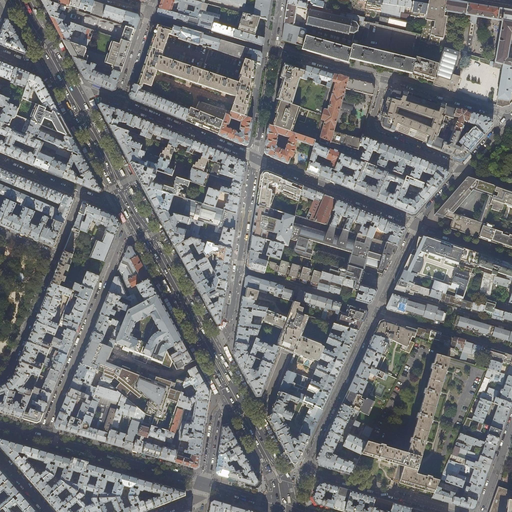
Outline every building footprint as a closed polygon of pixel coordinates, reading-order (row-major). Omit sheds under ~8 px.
[(82,0),(71,0),(69,8),(66,16),(56,13),(59,5),(58,4),(53,3),(50,2),(51,2),(49,1),(47,1),(45,0),(41,0),(50,17),(94,31),(131,43),(133,37),(136,30),(124,26),(121,25),(113,22),(106,20),(102,19),(89,14),(78,11),(79,8),(82,0)] [(93,2),(87,0),(82,0),(79,8),(90,11),(93,2)] [(174,0),(161,0),(161,2),(159,8),(169,11),(171,12),(174,0)] [(191,0),(181,0),(179,0),(177,10),(179,10),(178,14),(189,17),(197,20),(199,14),(202,3),(191,0)] [(191,0),(202,3),(204,3),(205,0),(212,0),(255,10),(254,16),(259,18),(267,20),(269,11),(270,0),(269,0),(256,0),(255,6),(253,6),(254,0),(191,0)] [(307,0),(287,0),(287,4),(297,6),(307,8),(307,5),(308,1),(307,0)] [(325,9),(326,0),(307,0),(308,1),(311,2),(310,3),(311,3),(311,4),(311,6),(325,9)] [(351,0),(352,2),(349,14),(359,16),(364,17),(364,22),(366,22),(379,25),(378,25),(382,0),(351,0)] [(382,0),(378,25),(408,31),(409,22),(385,16),(385,10),(389,11),(388,16),(406,20),(408,18),(409,14),(403,13),(404,11),(400,10),(401,7),(412,9),(413,2),(413,1),(411,1),(411,0),(382,0)] [(429,0),(428,5),(425,18),(421,34),(420,41),(439,46),(445,11),(471,16),(470,23),(466,46),(471,47),(475,24),(477,16),(502,21),(495,63),(503,65),(511,67),(511,60),(507,59),(511,29),(511,10),(494,8),(482,6),(455,1),(449,0),(429,0)] [(106,6),(93,2),(90,11),(89,14),(102,19),(106,6)] [(420,3),(413,2),(412,9),(410,16),(425,18),(428,5),(420,3)] [(200,15),(199,14),(197,20),(189,17),(187,24),(192,25),(198,27),(198,26),(200,27),(202,21),(206,22),(209,23),(214,24),(218,7),(206,4),(202,21),(200,20),(201,18),(201,17),(200,17),(200,15)] [(295,16),(297,6),(287,4),(286,14),(284,24),(294,26),(295,16)] [(357,32),(358,30),(358,27),(359,26),(360,26),(361,21),(358,21),(359,16),(349,14),(329,10),(327,9),(325,9),(311,6),(307,5),(307,8),(309,10),(306,24),(305,24),(305,26),(348,36),(349,34),(353,35),(357,32)] [(116,9),(106,6),(102,19),(106,20),(107,18),(114,20),(113,22),(121,25),(123,20),(125,11),(116,9)] [(169,11),(159,8),(158,8),(157,12),(159,15),(166,17),(176,20),(178,14),(172,12),(171,15),(169,15),(169,13),(169,11)] [(254,16),(228,10),(224,22),(239,26),(238,31),(241,32),(243,33),(249,34),(254,36),(256,29),(257,29),(258,26),(259,23),(257,23),(259,18),(254,16)] [(138,15),(125,11),(123,20),(129,22),(129,23),(125,22),(124,26),(136,30),(139,19),(138,15)] [(189,17),(178,14),(176,20),(181,22),(187,24),(189,17)] [(94,31),(50,17),(63,40),(76,44),(79,45),(88,48),(94,31)] [(9,19),(5,20),(1,31),(0,34),(0,44),(3,46),(5,47),(6,42),(7,41),(8,40),(7,38),(9,37),(10,39),(12,38),(18,35),(14,27),(9,19)] [(206,22),(202,21),(200,27),(201,27),(208,29),(212,30),(214,24),(209,23),(209,25),(205,24),(206,22)] [(358,31),(358,30),(357,32),(353,35),(349,34),(348,36),(305,26),(304,29),(307,30),(303,46),(302,49),(312,52),(343,61),(348,62),(349,58),(363,62),(381,66),(395,70),(408,73),(412,74),(416,57),(420,41),(421,34),(418,34),(417,41),(415,40),(411,59),(358,46),(361,35),(363,36),(366,22),(364,22),(363,22),(362,29),(359,29),(358,31)] [(215,25),(214,24),(212,30),(212,31),(221,34),(233,38),(235,31),(229,29),(228,31),(226,31),(226,28),(218,25),(215,25)] [(304,29),(294,26),(284,24),(283,33),(282,40),(295,44),(303,46),(307,30),(304,29)] [(227,42),(221,40),(218,50),(217,50),(245,60),(239,78),(241,78),(239,83),(162,57),(169,34),(171,35),(173,29),(164,27),(157,25),(156,30),(152,40),(148,51),(140,78),(137,85),(142,87),(148,89),(151,91),(157,71),(237,97),(232,112),(247,117),(250,108),(251,102),(257,63),(250,61),(246,60),(247,57),(249,49),(242,47),(227,42)] [(178,27),(174,26),(173,29),(171,35),(175,36),(175,35),(174,35),(174,33),(177,34),(177,36),(179,37),(182,28),(178,27)] [(191,31),(182,28),(179,37),(186,40),(187,37),(188,38),(188,39),(189,39),(190,39),(191,39),(192,39),(192,42),(198,44),(201,34),(191,31)] [(238,31),(235,31),(233,38),(240,40),(247,42),(249,34),(243,33),(242,36),(240,35),(241,32),(238,31)] [(210,37),(201,34),(198,44),(205,46),(206,43),(207,43),(207,44),(207,45),(208,45),(209,45),(210,45),(210,44),(212,45),(211,47),(210,46),(210,47),(218,50),(221,40),(210,37)] [(254,36),(249,34),(247,42),(254,44),(261,46),(264,45),(264,43),(264,39),(258,37),(257,40),(255,39),(255,36),(254,36)] [(22,42),(18,35),(12,38),(13,40),(12,40),(11,41),(11,42),(10,42),(10,43),(6,42),(5,47),(16,51),(24,55),(27,52),(22,42)] [(76,44),(63,40),(71,55),(75,56),(78,48),(75,47),(76,44)] [(88,48),(79,45),(78,48),(75,56),(75,58),(96,65),(103,67),(109,69),(112,70),(121,73),(123,67),(125,60),(88,48)] [(444,48),(438,64),(434,81),(432,84),(440,87),(455,92),(460,76),(453,74),(459,52),(444,48)] [(253,50),(249,49),(247,57),(251,59),(250,61),(257,63),(260,64),(261,60),(262,55),(260,52),(253,50)] [(96,65),(75,58),(73,57),(72,57),(85,79),(97,85),(112,91),(116,89),(118,82),(121,73),(112,70),(110,77),(94,70),(96,65)] [(438,64),(416,57),(412,74),(423,77),(434,81),(438,64)] [(4,63),(0,61),(0,78),(0,77),(9,80),(7,86),(9,87),(10,83),(15,67),(4,63)] [(303,79),(305,70),(300,69),(291,66),(285,64),(284,65),(281,74),(280,78),(283,79),(281,84),(277,100),(279,100),(300,108),(308,110),(322,115),(330,88),(326,87),(320,85),(316,83),(313,82),(309,81),(303,79)] [(511,67),(503,65),(496,105),(502,107),(508,105),(510,92),(511,92),(511,67)] [(306,66),(305,70),(303,79),(309,81),(309,79),(308,79),(307,78),(307,77),(314,79),(313,82),(316,83),(320,70),(313,68),(306,66)] [(24,71),(15,67),(10,83),(26,90),(31,74),(24,71)] [(327,72),(320,70),(316,83),(320,85),(321,81),(323,81),(326,82),(327,83),(326,87),(330,88),(333,74),(327,72)] [(41,78),(31,74),(26,90),(25,94),(23,99),(29,101),(32,90),(34,89),(42,105),(42,106),(57,112),(60,113),(49,93),(41,78)] [(341,76),(333,74),(330,88),(322,115),(321,120),(325,121),(319,142),(330,146),(331,142),(358,150),(358,149),(359,145),(361,139),(334,131),(340,110),(354,113),(354,114),(367,118),(369,111),(355,107),(355,111),(340,107),(346,89),(373,96),(375,89),(372,84),(361,81),(348,78),(341,76)] [(0,83),(0,88),(3,90),(1,96),(6,97),(9,87),(7,86),(0,83)] [(137,85),(133,84),(132,87),(130,95),(131,99),(142,103),(158,110),(163,98),(151,94),(152,91),(151,91),(148,89),(147,92),(141,90),(142,87),(137,85)] [(25,94),(9,87),(6,97),(20,103),(23,99),(25,94)] [(453,119),(454,117),(456,108),(437,102),(436,105),(421,100),(411,97),(412,94),(395,89),(390,92),(386,104),(381,123),(384,129),(398,134),(399,131),(411,136),(423,141),(422,144),(441,151),(445,142),(445,141),(437,138),(438,135),(443,136),(448,121),(443,119),(444,116),(453,119)] [(0,106),(4,108),(0,118),(0,121),(1,123),(5,124),(22,131),(27,120),(16,115),(20,103),(6,97),(1,96),(0,95),(0,106)] [(179,105),(163,98),(158,110),(172,116),(186,121),(190,110),(181,106),(182,103),(180,102),(179,105)] [(29,101),(23,99),(20,103),(16,115),(27,120),(41,126),(56,132),(55,130),(58,129),(60,131),(59,133),(65,135),(74,139),(70,132),(65,123),(63,119),(53,125),(53,124),(42,119),(46,109),(56,114),(57,112),(42,106),(29,101)] [(296,120),(300,108),(279,100),(275,113),(277,114),(276,116),(273,125),(272,126),(315,140),(321,120),(322,115),(308,110),(304,123),(296,120)] [(197,110),(191,108),(190,110),(186,121),(200,127),(218,135),(225,112),(226,110),(228,110),(229,107),(222,104),(220,108),(200,101),(197,110)] [(113,114),(115,114),(117,109),(109,106),(101,103),(98,106),(109,125),(112,126),(114,119),(112,116),(113,114)] [(464,110),(456,108),(454,117),(459,118),(458,121),(457,120),(453,131),(460,134),(464,124),(463,123),(465,122),(468,123),(471,113),(464,110)] [(117,109),(115,114),(114,119),(112,126),(116,128),(119,122),(127,124),(127,126),(130,127),(134,116),(128,114),(117,109)] [(229,114),(225,112),(218,135),(231,140),(245,146),(248,144),(250,132),(252,119),(247,117),(232,112),(230,111),(229,114)] [(471,113),(468,123),(476,126),(477,128),(476,129),(484,135),(490,128),(493,125),(491,119),(480,115),(471,113)] [(144,121),(134,116),(130,127),(128,132),(129,132),(130,132),(132,129),(131,128),(131,127),(134,128),(134,127),(142,130),(140,136),(144,137),(145,137),(151,123),(144,121)] [(41,126),(27,120),(22,131),(26,133),(30,134),(34,136),(44,140),(59,146),(73,152),(83,156),(78,147),(74,139),(65,135),(63,139),(60,138),(59,140),(50,136),(51,136),(39,131),(41,126)] [(5,124),(1,123),(0,125),(0,134),(7,137),(4,142),(3,142),(3,141),(2,141),(1,141),(0,141),(0,152),(4,154),(15,131),(4,126),(5,124)] [(157,126),(151,123),(145,137),(151,139),(153,134),(157,136),(158,137),(157,139),(160,140),(164,129),(157,126)] [(112,126),(109,125),(116,138),(119,144),(135,149),(136,149),(140,151),(142,144),(132,141),(131,140),(132,139),(132,138),(132,137),(131,137),(130,137),(128,138),(128,137),(129,132),(128,132),(116,128),(112,126)] [(315,140),(272,126),(269,125),(266,141),(265,151),(267,155),(279,160),(289,164),(291,158),(293,156),(296,148),(295,146),(297,141),(314,146),(315,143),(315,140)] [(172,132),(164,129),(160,140),(163,141),(164,138),(166,139),(170,141),(168,145),(174,147),(179,135),(172,132)] [(476,144),(484,135),(476,129),(475,130),(473,130),(468,136),(467,135),(466,135),(466,136),(465,137),(465,138),(463,141),(464,142),(461,145),(469,152),(476,144)] [(30,134),(26,133),(25,135),(15,131),(4,154),(12,157),(19,160),(23,150),(14,146),(13,145),(16,141),(26,145),(30,134)] [(460,134),(453,131),(449,142),(450,143),(449,144),(448,144),(447,144),(448,143),(447,143),(445,142),(441,151),(451,156),(459,158),(465,157),(466,156),(469,152),(461,145),(459,147),(456,146),(459,138),(460,138),(461,135),(460,135),(460,134)] [(34,136),(30,134),(26,145),(36,149),(34,153),(32,154),(32,153),(31,153),(31,152),(30,152),(30,153),(29,153),(27,152),(28,150),(24,148),(23,150),(19,160),(27,163),(33,166),(40,152),(42,145),(43,143),(33,138),(34,136)] [(187,138),(179,135),(174,147),(175,148),(177,148),(179,144),(181,145),(185,147),(186,147),(188,148),(186,152),(189,153),(194,141),(187,138)] [(362,136),(361,139),(359,145),(363,147),(364,148),(364,149),(362,151),(361,152),(363,153),(361,159),(364,160),(366,160),(368,161),(369,162),(373,151),(377,152),(380,143),(372,140),(362,136)] [(59,146),(44,140),(43,143),(42,145),(57,151),(59,146)] [(200,143),(194,141),(189,153),(199,156),(200,154),(195,153),(196,151),(200,153),(201,153),(203,154),(201,157),(202,157),(205,158),(209,147),(200,143)] [(330,149),(315,143),(314,146),(312,154),(310,161),(312,162),(312,165),(309,164),(307,171),(313,174),(318,176),(323,166),(315,163),(317,155),(326,159),(330,149)] [(389,147),(380,143),(377,152),(377,153),(380,154),(376,165),(385,168),(388,160),(392,162),(397,150),(389,147)] [(135,149),(119,144),(125,154),(130,164),(132,163),(157,171),(158,171),(158,168),(165,171),(164,174),(173,176),(175,170),(168,168),(171,161),(170,161),(165,159),(165,161),(166,161),(166,162),(163,161),(164,159),(160,157),(157,165),(146,161),(146,163),(141,161),(143,156),(144,157),(146,152),(140,151),(136,149),(135,153),(133,153),(135,149)] [(170,161),(175,148),(174,147),(168,145),(167,149),(166,148),(165,151),(163,151),(162,154),(161,154),(159,157),(160,157),(164,159),(165,159),(170,161)] [(73,152),(59,146),(57,151),(56,154),(70,160),(73,152)] [(218,151),(209,147),(205,158),(208,159),(210,155),(212,156),(211,157),(213,158),(212,160),(217,162),(218,160),(219,160),(220,159),(222,160),(221,163),(223,164),(224,165),(228,155),(218,151)] [(334,151),(330,149),(326,159),(332,162),(329,168),(323,166),(318,176),(325,179),(330,181),(333,173),(331,172),(332,170),(334,171),(337,163),(336,163),(337,159),(339,160),(341,154),(337,152),(338,151),(334,150),(334,151)] [(405,153),(397,150),(392,162),(395,163),(396,162),(398,163),(397,165),(396,167),(394,167),(393,171),(402,175),(405,167),(406,165),(409,166),(413,157),(405,153)] [(48,172),(54,158),(40,152),(33,166),(41,169),(48,172)] [(83,156),(73,152),(70,160),(68,165),(72,167),(73,162),(75,163),(79,172),(77,173),(77,174),(79,177),(91,170),(87,163),(83,156)] [(353,159),(341,154),(339,160),(341,161),(339,164),(337,163),(334,171),(337,172),(336,174),(333,173),(330,181),(336,183),(342,186),(346,175),(340,173),(343,166),(349,168),(353,159)] [(57,155),(56,155),(54,158),(48,172),(56,175),(63,178),(68,165),(65,164),(65,163),(65,162),(61,160),(60,161),(59,162),(55,160),(56,158),(57,155)] [(228,155),(224,165),(229,166),(229,165),(231,165),(231,164),(235,166),(234,166),(235,166),(234,168),(244,171),(245,168),(245,165),(243,161),(237,159),(228,155)] [(204,172),(208,159),(205,158),(202,157),(200,161),(199,160),(198,163),(196,163),(195,166),(193,165),(192,168),(193,168),(204,172)] [(424,161),(413,157),(409,166),(413,168),(415,169),(413,172),(412,171),(409,178),(418,181),(422,172),(426,173),(429,163),(424,161)] [(361,170),(366,160),(364,160),(362,163),(353,159),(349,168),(355,171),(352,178),(346,175),(342,186),(344,187),(353,190),(356,182),(357,180),(361,173),(358,172),(359,169),(361,170)] [(366,164),(368,161),(366,160),(361,170),(364,172),(363,174),(361,173),(357,180),(360,181),(359,184),(356,182),(353,190),(357,192),(365,195),(369,185),(363,182),(366,175),(372,178),(376,168),(366,164)] [(132,163),(130,164),(136,175),(142,185),(185,198),(190,182),(188,181),(180,179),(173,176),(164,174),(161,173),(160,177),(162,179),(175,184),(175,185),(174,189),(153,182),(155,179),(156,178),(157,177),(157,176),(156,176),(156,175),(157,171),(132,163)] [(180,179),(184,166),(177,163),(175,170),(173,176),(180,179)] [(244,171),(234,168),(234,170),(228,168),(229,166),(224,165),(223,164),(222,166),(214,163),(210,174),(219,177),(220,174),(233,178),(232,182),(242,185),(243,179),(244,171)] [(438,166),(429,163),(426,173),(432,175),(433,175),(435,173),(438,174),(444,181),(446,178),(448,176),(447,170),(438,166)] [(72,167),(68,165),(63,178),(69,180),(75,183),(78,177),(79,177),(77,174),(76,174),(75,174),(73,170),(71,169),(72,167)] [(203,186),(207,173),(204,172),(193,168),(188,181),(190,182),(203,186)] [(388,173),(376,168),(372,178),(378,180),(375,187),(369,185),(365,195),(370,197),(376,200),(380,192),(377,191),(378,188),(381,190),(384,182),(381,181),(382,179),(385,180),(388,173)] [(12,173),(3,170),(0,177),(0,180),(3,181),(2,183),(6,184),(6,183),(15,186),(19,176),(12,173)] [(94,176),(91,170),(79,177),(78,177),(75,183),(86,187),(99,193),(101,190),(94,176)] [(258,195),(257,204),(269,208),(270,203),(271,203),(274,193),(271,193),(272,192),(272,191),(271,191),(271,190),(271,189),(269,189),(267,189),(268,183),(272,185),(273,182),(280,185),(280,188),(283,189),(281,192),(286,194),(285,196),(298,201),(300,195),(304,186),(293,182),(283,178),(277,175),(277,176),(274,175),(272,174),(272,173),(267,171),(266,171),(265,171),(264,171),(263,172),(262,173),(261,174),(260,181),(258,195)] [(396,177),(388,173),(385,180),(384,182),(381,190),(380,192),(376,200),(381,202),(385,203),(389,193),(386,192),(386,190),(389,181),(391,180),(394,182),(396,177)] [(440,186),(444,181),(438,174),(435,173),(433,175),(433,178),(432,178),(431,177),(429,180),(428,179),(426,184),(437,189),(440,186)] [(27,179),(19,176),(15,186),(21,189),(20,189),(21,191),(26,193),(27,192),(27,191),(30,193),(34,182),(27,179)] [(405,180),(396,177),(394,182),(397,183),(397,184),(394,194),(392,194),(389,193),(385,203),(390,205),(394,207),(401,189),(405,180)] [(406,177),(405,180),(401,189),(407,191),(409,184),(420,188),(421,190),(416,195),(425,203),(429,198),(437,189),(426,184),(418,181),(409,178),(406,177)] [(483,224),(490,204),(496,186),(489,184),(475,179),(468,177),(461,183),(450,197),(436,212),(434,215),(443,218),(444,217),(452,219),(449,228),(451,228),(469,235),(479,238),(483,224)] [(42,186),(34,182),(30,193),(36,195),(36,196),(36,197),(38,198),(39,197),(39,196),(45,199),(49,189),(42,186)] [(241,193),(242,185),(232,182),(231,187),(229,187),(228,188),(222,186),(222,184),(214,182),(212,189),(221,192),(229,195),(240,198),(241,193)] [(13,190),(0,184),(0,194),(10,198),(13,190)] [(185,198),(142,185),(148,197),(154,209),(195,220),(220,227),(235,231),(236,223),(237,214),(223,210),(216,208),(204,204),(185,198)] [(304,186),(300,195),(313,201),(317,192),(311,189),(304,186)] [(486,224),(483,224),(479,238),(485,240),(500,245),(511,249),(511,191),(509,190),(496,186),(490,204),(492,205),(491,209),(501,212),(503,204),(511,207),(511,235),(493,229),(494,226),(487,223),(486,224)] [(216,208),(221,192),(212,189),(209,188),(204,204),(216,208)] [(58,192),(49,189),(45,199),(51,201),(51,203),(53,204),(54,204),(57,205),(57,206),(58,207),(58,209),(44,203),(40,212),(52,216),(51,219),(54,220),(55,220),(65,195),(58,192)] [(407,191),(401,189),(394,207),(402,211),(412,214),(416,214),(418,211),(425,203),(416,195),(414,195),(413,198),(413,199),(412,200),(404,197),(407,191)] [(28,196),(13,190),(10,198),(21,203),(20,206),(24,207),(28,196)] [(328,196),(317,192),(313,201),(308,212),(312,213),(310,218),(307,217),(306,218),(327,225),(328,221),(332,211),(337,200),(328,196)] [(70,197),(65,195),(55,220),(64,224),(68,213),(74,199),(73,199),(73,198),(70,197)] [(239,206),(240,198),(229,195),(223,210),(237,214),(239,206)] [(0,224),(1,224),(11,201),(0,196),(0,224)] [(44,203),(28,196),(24,207),(27,209),(28,207),(40,212),(44,203)] [(343,202),(337,200),(332,211),(335,212),(334,216),(333,216),(332,217),(333,217),(331,222),(328,221),(327,225),(331,226),(336,227),(340,215),(344,217),(349,205),(343,202)] [(17,204),(11,201),(1,224),(11,229),(20,233),(30,210),(27,209),(24,207),(19,217),(12,214),(17,204)] [(85,216),(88,204),(86,204),(84,203),(83,203),(83,204),(80,211),(79,213),(85,216)] [(95,207),(88,204),(85,216),(80,230),(87,233),(93,219),(95,220),(94,221),(96,222),(95,225),(96,226),(103,210),(95,207)] [(269,208),(257,204),(254,222),(252,236),(265,240),(270,241),(284,245),(288,246),(289,242),(293,225),(295,216),(269,208)] [(354,207),(349,205),(344,217),(347,218),(347,219),(343,229),(348,231),(353,221),(355,222),(360,209),(354,207)] [(166,231),(191,238),(195,220),(154,209),(161,222),(166,231)] [(368,212),(360,209),(355,222),(360,224),(361,226),(358,234),(366,236),(369,228),(365,226),(366,222),(371,223),(371,222),(374,215),(368,212)] [(20,233),(29,237),(39,241),(45,225),(49,218),(30,210),(20,233)] [(110,213),(103,210),(96,226),(95,228),(98,229),(101,224),(104,225),(104,226),(105,226),(105,227),(104,229),(100,228),(100,230),(116,236),(118,229),(120,225),(118,220),(115,215),(110,213)] [(85,216),(79,213),(76,221),(73,228),(80,231),(80,230),(85,216)] [(381,218),(374,215),(371,222),(374,224),(373,228),(370,227),(369,228),(366,236),(372,238),(376,229),(376,228),(377,228),(379,231),(383,233),(388,221),(381,218)] [(49,227),(45,225),(39,241),(48,245),(54,247),(55,247),(64,224),(55,220),(54,220),(51,226),(52,228),(51,229),(50,228),(50,227),(49,227)] [(218,233),(220,227),(195,220),(191,238),(201,241),(205,242),(205,240),(206,240),(207,236),(199,234),(200,228),(218,233)] [(386,242),(398,246),(405,231),(404,227),(397,224),(388,221),(383,233),(386,234),(388,233),(389,232),(390,232),(392,231),(393,233),(392,235),(390,235),(389,235),(387,241),(386,242)] [(293,255),(310,260),(314,244),(350,256),(344,279),(355,282),(353,289),(350,299),(356,301),(361,285),(366,266),(386,271),(387,269),(394,254),(398,246),(386,242),(382,256),(369,253),(372,238),(366,236),(358,234),(355,242),(348,240),(348,231),(343,229),(339,240),(334,238),(336,227),(331,226),(327,235),(293,225),(289,242),(296,244),(293,255)] [(233,240),(235,231),(220,227),(218,233),(222,234),(220,239),(217,238),(217,239),(215,245),(219,246),(232,249),(233,240)] [(80,231),(73,228),(71,234),(67,244),(64,251),(73,255),(80,231)] [(93,235),(90,241),(96,244),(90,258),(105,262),(109,252),(114,241),(116,236),(100,230),(98,229),(95,228),(94,231),(93,235)] [(191,238),(166,231),(172,241),(175,247),(183,243),(183,242),(183,241),(183,240),(184,240),(185,238),(187,238),(187,240),(191,238)] [(265,240),(252,236),(250,244),(250,250),(259,253),(264,255),(264,253),(262,252),(265,240)] [(459,259),(463,248),(454,245),(433,238),(433,240),(423,236),(422,238),(418,237),(417,242),(417,245),(416,250),(419,251),(417,257),(410,255),(405,271),(417,275),(425,254),(457,264),(459,259)] [(201,241),(191,238),(187,240),(183,243),(175,247),(178,253),(182,259),(192,253),(189,248),(190,247),(189,245),(193,243),(199,255),(204,252),(205,248),(204,246),(205,246),(205,245),(205,244),(204,244),(204,243),(203,243),(202,243),(201,241)] [(269,256),(280,260),(284,245),(270,241),(266,255),(269,256)] [(212,247),(212,244),(207,242),(205,248),(204,252),(206,257),(213,252),(219,253),(219,256),(217,256),(217,260),(222,261),(222,264),(230,264),(231,258),(232,249),(219,246),(219,248),(212,247)] [(128,290),(150,279),(140,261),(132,245),(128,246),(122,259),(117,272),(122,274),(128,290)] [(472,251),(463,248),(459,259),(467,261),(466,263),(470,264),(470,262),(477,265),(481,254),(472,251)] [(259,253),(250,250),(248,261),(247,266),(249,269),(257,271),(264,273),(266,269),(268,262),(258,259),(257,258),(259,253)] [(73,255),(64,251),(58,266),(51,283),(60,286),(62,281),(64,282),(73,255)] [(206,257),(204,252),(199,255),(200,257),(203,255),(204,258),(197,262),(192,253),(182,259),(189,272),(209,261),(206,257)] [(425,254),(417,275),(434,281),(431,290),(442,293),(451,296),(462,299),(473,269),(457,264),(425,254)] [(481,254),(477,265),(492,271),(491,275),(496,276),(497,272),(511,277),(511,264),(496,260),(481,254)] [(228,275),(230,264),(222,264),(222,261),(217,260),(216,268),(213,269),(216,274),(218,279),(219,280),(227,282),(228,275)] [(285,261),(282,260),(277,275),(285,277),(289,262),(285,261)] [(213,269),(209,261),(189,272),(192,278),(196,285),(208,278),(215,275),(216,274),(213,269)] [(274,272),(277,263),(268,261),(268,262),(266,269),(272,271),(274,272)] [(300,266),(293,263),(288,278),(292,280),(296,281),(300,266)] [(311,269),(304,267),(299,282),(307,284),(311,269)] [(88,272),(81,269),(76,283),(79,285),(81,281),(79,280),(82,273),(83,273),(84,272),(87,273),(81,286),(93,290),(96,284),(99,276),(88,272)] [(315,270),(310,285),(314,286),(318,288),(322,272),(315,270)] [(414,276),(416,277),(417,275),(405,271),(403,270),(401,275),(399,279),(413,285),(418,286),(419,282),(413,280),(414,276)] [(333,275),(322,272),(318,288),(317,289),(322,291),(328,293),(328,291),(330,286),(330,284),(329,284),(328,286),(321,284),(322,279),(331,282),(333,275)] [(491,275),(484,272),(480,293),(489,297),(492,283),(508,288),(507,289),(510,289),(511,283),(511,280),(511,281),(496,276),(491,275)] [(14,283),(18,284),(22,283),(23,279),(21,275),(18,273),(14,275),(12,279),(14,283)] [(218,279),(216,274),(215,275),(211,286),(209,287),(208,284),(208,283),(209,281),(208,280),(209,280),(208,278),(196,285),(198,290),(202,296),(216,289),(217,286),(218,284),(219,280),(218,279)] [(244,287),(248,288),(259,291),(266,293),(267,291),(270,282),(249,275),(245,277),(245,282),(244,287)] [(344,279),(333,275),(331,282),(342,285),(344,279)] [(112,284),(109,292),(121,297),(124,298),(127,297),(119,276),(115,277),(112,284)] [(132,301),(130,306),(128,310),(158,294),(154,287),(150,279),(128,290),(131,295),(127,297),(124,298),(132,301)] [(355,282),(344,279),(342,285),(347,287),(353,289),(355,282)] [(413,285),(399,279),(397,284),(395,288),(396,290),(411,294),(417,296),(418,295),(418,293),(420,287),(418,286),(413,285)] [(226,287),(227,282),(219,280),(218,284),(220,285),(220,287),(217,286),(216,289),(226,292),(226,287)] [(273,283),(270,282),(267,291),(275,293),(275,292),(277,284),(273,283)] [(60,286),(51,283),(44,302),(36,322),(57,330),(59,325),(60,324),(52,321),(54,317),(55,317),(56,316),(57,312),(57,309),(57,307),(60,304),(62,300),(62,299),(61,298),(63,294),(70,297),(71,295),(72,294),(73,291),(60,286)] [(79,285),(76,283),(73,290),(80,292),(79,294),(77,293),(76,294),(75,295),(74,295),(74,294),(73,294),(72,294),(71,295),(74,296),(78,298),(89,302),(91,297),(93,290),(81,286),(79,285)] [(280,285),(277,284),(275,292),(277,293),(280,294),(280,293),(282,294),(284,286),(280,285)] [(374,299),(377,291),(376,289),(361,285),(356,301),(369,305),(372,303),(374,299)] [(297,297),(299,290),(291,288),(284,286),(282,294),(282,295),(281,298),(292,301),(294,296),(297,297)] [(330,286),(328,291),(334,293),(339,295),(342,287),(340,286),(339,288),(330,286)] [(429,297),(431,290),(420,287),(418,293),(423,295),(429,297)] [(256,301),(259,291),(248,288),(247,294),(246,298),(256,301)] [(225,295),(226,292),(216,289),(202,296),(207,307),(212,304),(212,302),(211,300),(216,297),(217,297),(217,298),(218,299),(219,298),(225,298),(225,295)] [(302,291),(299,290),(297,297),(296,302),(300,303),(300,301),(301,300),(304,301),(306,293),(302,291)] [(440,300),(442,293),(431,290),(429,297),(434,298),(440,300)] [(120,301),(121,297),(109,292),(107,297),(105,302),(114,306),(116,304),(118,305),(117,306),(116,306),(116,307),(122,309),(128,312),(128,310),(130,306),(120,301)] [(309,293),(306,293),(304,301),(303,304),(305,305),(308,306),(312,294),(309,293)] [(444,301),(449,303),(451,296),(442,293),(440,300),(441,300),(440,301),(444,303),(444,301)] [(163,362),(161,365),(170,368),(172,362),(171,360),(169,355),(168,354),(166,350),(166,349),(183,341),(163,304),(158,294),(128,310),(128,312),(125,318),(123,323),(122,327),(116,341),(115,342),(123,346),(122,349),(128,352),(130,349),(163,362)] [(316,296),(312,294),(308,306),(311,307),(311,305),(313,305),(312,307),(314,308),(315,307),(323,309),(324,305),(322,304),(323,302),(322,302),(323,298),(322,298),(316,296)] [(397,302),(399,302),(401,296),(397,295),(392,294),(388,303),(386,307),(387,310),(391,311),(396,312),(398,305),(396,305),(397,302)] [(404,297),(401,296),(399,302),(398,305),(396,312),(400,313),(403,314),(405,306),(403,306),(404,303),(406,304),(407,300),(408,298),(404,297)] [(451,296),(449,303),(454,304),(460,306),(462,299),(451,296)] [(257,301),(256,301),(246,298),(242,297),(241,304),(241,308),(266,312),(267,310),(269,304),(266,304),(266,307),(254,305),(255,301),(257,302),(257,301)] [(89,302),(78,298),(73,309),(84,314),(86,308),(89,302)] [(223,309),(225,298),(219,298),(218,299),(212,302),(212,304),(207,307),(212,315),(217,324),(221,324),(223,309)] [(331,310),(334,301),(330,300),(327,299),(325,308),(331,310)] [(473,302),(462,299),(460,306),(461,306),(461,307),(465,309),(465,307),(471,309),(473,302)] [(412,301),(407,300),(406,304),(405,306),(403,314),(408,316),(409,313),(414,314),(417,303),(412,301)] [(485,306),(483,312),(487,314),(492,315),(494,309),(496,303),(487,300),(485,306)] [(300,303),(296,302),(293,301),(288,318),(267,310),(266,312),(263,321),(284,329),(277,345),(280,347),(287,349),(319,362),(320,359),(322,354),(324,348),(325,346),(299,336),(307,316),(302,314),(305,305),(303,304),(300,303)] [(338,302),(334,301),(331,310),(335,311),(336,314),(338,315),(341,303),(338,302)] [(100,314),(109,318),(110,314),(114,316),(113,319),(120,322),(123,323),(125,318),(119,316),(122,309),(116,307),(114,306),(105,302),(102,308),(100,314)] [(479,304),(476,303),(473,302),(471,309),(471,310),(472,311),(472,309),(476,310),(482,312),(483,312),(485,306),(479,304)] [(418,316),(423,317),(427,306),(422,304),(417,303),(414,314),(418,316)] [(432,306),(427,304),(427,306),(423,317),(427,318),(438,322),(442,323),(445,312),(440,311),(439,310),(440,308),(432,306)] [(353,307),(349,305),(346,317),(363,322),(365,318),(367,313),(366,311),(353,307)] [(263,321),(266,312),(241,308),(239,318),(238,327),(259,330),(263,321)] [(84,314),(73,309),(71,314),(70,314),(69,316),(64,314),(62,318),(71,322),(72,320),(75,321),(74,323),(79,325),(81,320),(84,314)] [(504,312),(494,309),(492,315),(491,318),(495,319),(502,321),(504,312)] [(346,317),(338,315),(336,314),(330,313),(328,312),(325,321),(333,323),(335,316),(337,316),(336,319),(337,321),(339,321),(339,322),(348,324),(348,328),(350,328),(359,331),(361,326),(363,322),(346,317)] [(511,314),(504,312),(502,321),(504,322),(504,319),(507,320),(511,321),(511,314)] [(113,319),(109,318),(100,314),(97,322),(93,332),(105,336),(109,324),(111,324),(117,326),(116,328),(115,329),(114,329),(111,338),(116,341),(122,327),(118,325),(120,322),(113,319)] [(460,316),(454,315),(452,324),(458,326),(458,328),(463,330),(468,332),(469,329),(472,330),(475,331),(475,334),(482,336),(486,337),(486,335),(493,336),(492,339),(503,342),(503,340),(505,340),(508,331),(504,329),(504,327),(499,326),(498,328),(494,326),(494,324),(491,323),(491,326),(486,324),(487,322),(481,320),(480,323),(476,321),(477,319),(474,318),(473,320),(469,319),(469,317),(464,315),(463,317),(460,316)] [(71,322),(62,318),(60,324),(59,325),(61,326),(67,329),(76,332),(78,329),(79,325),(74,323),(71,322)] [(383,320),(380,321),(378,325),(375,331),(373,335),(393,341),(402,345),(400,349),(409,353),(414,343),(410,341),(412,337),(415,337),(416,334),(417,330),(411,328),(400,325),(388,321),(383,320)] [(57,330),(36,322),(32,332),(28,342),(49,350),(50,348),(52,344),(44,341),(44,340),(44,339),(45,339),(46,335),(46,333),(48,333),(55,336),(55,335),(56,333),(57,330)] [(354,342),(359,331),(350,328),(349,331),(348,330),(347,331),(346,331),(348,328),(334,324),(332,329),(343,332),(340,337),(330,333),(328,338),(340,343),(342,341),(344,342),(343,344),(351,348),(354,342)] [(61,326),(59,325),(57,330),(56,333),(64,336),(64,338),(73,341),(74,337),(76,332),(67,329),(66,331),(64,330),(64,331),(59,329),(61,326)] [(256,337),(259,330),(238,327),(237,335),(235,343),(249,345),(253,346),(256,337)] [(428,338),(429,338),(431,331),(430,331),(431,330),(427,329),(427,330),(423,329),(420,328),(419,330),(417,330),(416,334),(424,337),(424,338),(428,339),(428,338)] [(431,331),(429,338),(428,341),(432,342),(433,339),(439,341),(441,334),(441,333),(436,331),(431,330),(431,331)] [(103,340),(105,336),(93,332),(91,335),(90,338),(102,343),(102,341),(104,342),(104,341),(103,340)] [(439,341),(446,343),(448,336),(444,335),(441,334),(439,341)] [(58,336),(55,335),(55,336),(52,344),(50,348),(53,350),(56,351),(67,355),(70,349),(73,341),(64,338),(63,341),(57,339),(58,336)] [(393,341),(373,335),(370,342),(367,349),(376,353),(378,354),(382,355),(384,356),(385,357),(393,341)] [(451,346),(455,348),(458,338),(454,336),(453,338),(452,338),(448,336),(446,343),(451,344),(451,346)] [(260,339),(256,337),(253,346),(249,355),(243,372),(256,396),(261,396),(261,395),(269,376),(276,358),(280,347),(277,345),(273,344),(272,345),(260,340),(260,339)] [(108,362),(113,347),(107,345),(102,343),(90,338),(88,344),(85,350),(82,357),(80,363),(97,370),(98,370),(100,371),(103,373),(101,377),(111,382),(110,383),(109,384),(122,395),(125,397),(126,397),(130,391),(137,397),(139,398),(139,399),(143,393),(150,398),(145,414),(142,423),(152,426),(156,427),(164,430),(168,431),(172,420),(173,418),(177,406),(183,386),(185,382),(178,379),(176,383),(150,375),(149,379),(130,371),(131,369),(123,366),(122,368),(108,362)] [(115,342),(116,341),(111,338),(110,338),(107,345),(113,347),(113,348),(115,342)] [(339,346),(340,343),(328,338),(326,343),(336,347),(333,352),(324,348),(322,354),(333,359),(335,356),(336,357),(336,358),(337,358),(336,360),(344,363),(346,357),(351,348),(343,344),(341,347),(339,346)] [(455,348),(463,350),(466,340),(460,338),(458,338),(455,348)] [(470,341),(466,340),(463,350),(462,351),(471,354),(473,344),(474,342),(470,341)] [(186,345),(183,341),(166,349),(166,350),(168,354),(172,351),(171,350),(174,348),(176,348),(177,350),(175,350),(176,351),(169,355),(171,360),(189,351),(186,345)] [(49,350),(28,342),(24,352),(20,362),(30,365),(34,367),(41,370),(43,366),(44,364),(35,361),(33,360),(31,359),(32,356),(33,357),(34,353),(35,351),(36,351),(39,352),(47,356),(49,350)] [(249,345),(235,343),(233,355),(243,372),(249,355),(248,351),(248,349),(249,349),(249,348),(248,348),(249,345)] [(471,354),(479,356),(482,347),(477,345),(473,344),(471,354)] [(492,349),(482,346),(482,347),(479,356),(490,360),(502,363),(503,363),(506,354),(503,353),(492,349)] [(53,350),(50,348),(49,350),(47,356),(46,358),(63,364),(65,360),(67,355),(56,351),(52,358),(50,357),(53,350)] [(368,366),(371,367),(375,369),(382,355),(378,354),(376,357),(375,356),(376,353),(367,349),(364,356),(361,362),(368,366)] [(191,355),(189,351),(171,360),(172,362),(177,369),(179,369),(194,361),(191,355)] [(332,362),(333,359),(322,354),(320,359),(329,363),(326,368),(318,364),(316,369),(326,374),(328,371),(329,372),(329,373),(330,373),(329,375),(337,379),(340,372),(344,363),(336,360),(334,363),(332,362)] [(446,371),(450,358),(447,357),(436,354),(433,364),(432,363),(430,368),(432,369),(426,388),(425,388),(423,393),(425,393),(419,413),(418,412),(416,418),(418,418),(412,438),(411,437),(409,442),(411,443),(408,453),(386,446),(386,444),(381,443),(381,444),(367,441),(361,454),(358,460),(351,475),(355,476),(366,455),(378,459),(378,460),(381,462),(382,460),(404,466),(399,483),(403,484),(424,490),(423,492),(427,493),(427,491),(434,493),(437,486),(439,482),(440,480),(432,478),(432,476),(427,475),(427,476),(417,473),(425,444),(427,444),(428,441),(426,440),(431,423),(433,423),(434,420),(432,420),(439,395),(441,396),(442,392),(440,392),(445,374),(447,374),(448,371),(446,371)] [(511,355),(506,354),(503,363),(510,365),(511,365),(511,355)] [(48,368),(49,368),(60,372),(62,368),(63,364),(46,358),(44,364),(43,366),(48,368)] [(502,363),(490,360),(487,369),(489,369),(499,373),(502,363)] [(30,365),(20,362),(17,369),(16,371),(15,373),(14,375),(13,376),(12,377),(11,379),(10,380),(8,382),(6,383),(5,384),(9,390),(13,391),(14,389),(15,388),(18,390),(17,393),(31,396),(33,391),(24,387),(25,385),(31,376),(33,374),(39,377),(39,375),(41,370),(34,367),(33,370),(30,369),(29,367),(30,365)] [(367,368),(368,366),(361,362),(357,371),(354,376),(366,382),(370,373),(376,376),(379,371),(375,369),(371,367),(370,369),(367,368)] [(91,385),(97,370),(80,363),(77,371),(74,378),(80,381),(81,378),(85,380),(84,383),(91,385)] [(48,368),(43,366),(41,370),(39,375),(44,377),(48,368)] [(186,378),(185,382),(183,386),(185,389),(186,393),(206,383),(201,375),(197,366),(188,371),(186,377),(188,377),(190,376),(190,378),(188,379),(186,378)] [(60,372),(49,368),(48,370),(50,371),(47,378),(56,382),(58,377),(60,372)] [(342,403),(354,409),(355,407),(360,410),(359,412),(355,421),(360,423),(366,426),(373,429),(397,379),(384,373),(386,370),(383,368),(381,372),(379,370),(379,371),(376,376),(374,381),(372,385),(370,389),(366,398),(365,400),(360,398),(361,396),(348,390),(344,399),(342,403)] [(325,377),(326,374),(316,369),(314,374),(322,378),(319,383),(312,380),(310,385),(319,389),(321,386),(322,387),(322,388),(323,389),(322,390),(330,394),(333,387),(337,379),(329,375),(327,378),(325,377)] [(511,376),(507,375),(499,373),(489,369),(479,391),(493,397),(495,397),(497,398),(499,392),(488,388),(486,393),(484,392),(488,381),(504,386),(503,390),(502,389),(501,390),(500,392),(501,393),(502,393),(500,399),(511,403),(511,402),(511,376)] [(312,380),(287,370),(279,391),(300,399),(299,402),(302,403),(304,401),(305,396),(297,392),(298,388),(302,390),(303,387),(308,389),(310,385),(312,380)] [(44,377),(39,375),(39,377),(35,387),(39,389),(44,377)] [(367,382),(366,382),(354,376),(351,383),(348,390),(361,396),(367,382)] [(101,377),(97,388),(93,397),(90,405),(83,421),(78,435),(86,437),(96,440),(99,430),(101,422),(106,407),(117,411),(117,409),(118,405),(122,395),(109,384),(108,386),(104,385),(106,381),(110,383),(111,382),(101,377)] [(56,382),(47,378),(43,389),(41,388),(41,389),(51,394),(54,387),(56,382)] [(84,383),(80,381),(74,378),(72,383),(70,387),(83,392),(84,389),(83,388),(83,389),(81,388),(82,385),(87,387),(85,393),(93,397),(97,388),(91,385),(84,383)] [(208,387),(206,383),(186,393),(187,396),(190,394),(191,395),(196,392),(196,393),(196,394),(188,398),(191,404),(198,400),(209,402),(210,397),(210,391),(208,387)] [(0,411),(3,413),(9,390),(5,384),(3,385),(1,386),(0,386),(0,411)] [(318,392),(319,389),(310,385),(308,389),(308,390),(315,394),(312,399),(305,396),(304,401),(307,402),(312,405),(314,402),(315,403),(314,403),(315,404),(315,406),(322,409),(326,402),(330,394),(322,390),(320,393),(318,392)] [(182,396),(185,389),(183,386),(177,406),(190,410),(192,406),(191,404),(188,398),(182,396)] [(39,389),(35,387),(33,391),(31,396),(31,397),(36,399),(39,390),(42,391),(41,394),(39,394),(39,395),(43,397),(41,401),(47,404),(49,398),(51,394),(41,389),(39,389)] [(85,393),(83,392),(70,387),(68,392),(67,396),(77,400),(83,402),(90,405),(93,397),(85,393)] [(31,397),(31,396),(17,393),(13,391),(9,390),(3,413),(12,416),(22,418),(27,407),(31,397)] [(275,433),(287,427),(289,423),(287,422),(287,424),(284,423),(283,422),(284,421),(284,419),(282,420),(282,419),(281,418),(281,417),(282,417),(283,417),(283,416),(285,417),(287,418),(286,419),(290,421),(294,413),(286,409),(286,408),(286,406),(287,406),(287,405),(287,404),(288,401),(289,401),(290,401),(292,402),(298,404),(299,402),(300,399),(279,391),(276,400),(268,419),(275,433)] [(491,402),(493,397),(479,391),(477,397),(480,398),(491,402)] [(118,405),(121,406),(120,410),(117,409),(117,411),(106,443),(119,446),(133,450),(136,440),(134,440),(136,434),(138,434),(141,426),(142,423),(145,414),(137,408),(125,404),(127,399),(125,397),(122,395),(118,405)] [(71,416),(77,400),(67,396),(64,403),(60,412),(68,415),(71,416)] [(36,399),(31,397),(27,407),(33,409),(35,410),(43,413),(45,408),(47,404),(41,401),(36,399)] [(500,399),(497,398),(495,397),(493,403),(495,404),(498,405),(510,409),(511,406),(511,403),(500,399)] [(493,403),(491,402),(480,398),(472,419),(488,425),(490,426),(502,430),(506,420),(510,409),(498,405),(495,413),(494,412),(494,414),(495,414),(492,423),(491,422),(488,421),(487,422),(484,421),(490,404),(491,404),(492,405),(494,405),(495,405),(495,404),(493,403)] [(198,400),(191,404),(192,406),(190,410),(188,415),(206,418),(208,409),(209,402),(198,400)] [(83,421),(90,405),(83,402),(76,418),(83,421)] [(312,431),(322,409),(315,406),(314,407),(312,407),(313,405),(312,405),(307,402),(305,406),(309,408),(303,421),(305,422),(300,432),(310,437),(312,431)] [(355,421),(359,412),(354,409),(342,403),(339,410),(335,417),(353,425),(355,421)] [(33,409),(27,407),(22,418),(30,421),(37,423),(40,421),(41,418),(43,413),(35,410),(34,412),(32,411),(33,409)] [(106,443),(117,411),(106,407),(101,422),(99,430),(96,440),(101,441),(106,443)] [(174,419),(173,418),(172,420),(173,421),(170,432),(168,431),(165,441),(172,443),(183,410),(177,408),(174,419)] [(67,419),(68,415),(60,412),(57,419),(55,425),(56,428),(60,429),(66,431),(70,422),(67,421),(67,420),(67,419)] [(205,426),(206,418),(188,415),(187,420),(190,420),(190,421),(191,421),(191,422),(190,422),(186,422),(184,429),(188,431),(194,432),(204,435),(205,426)] [(78,435),(83,421),(76,418),(72,417),(70,422),(66,431),(71,433),(78,435)] [(329,431),(346,439),(353,425),(335,417),(332,424),(329,431)] [(486,431),(488,425),(472,419),(467,418),(464,426),(470,428),(470,426),(468,425),(468,424),(477,427),(477,428),(486,431)] [(181,440),(184,429),(186,422),(187,421),(183,420),(177,437),(178,439),(181,440)] [(360,423),(355,421),(353,425),(346,439),(343,446),(361,454),(367,441),(373,429),(366,426),(360,439),(353,436),(357,427),(358,428),(360,423)] [(220,441),(220,444),(225,445),(225,444),(236,438),(229,425),(223,426),(221,437),(222,437),(222,439),(221,438),(220,441)] [(151,429),(141,426),(138,434),(138,435),(141,436),(140,440),(136,439),(136,440),(133,450),(137,452),(142,453),(146,442),(142,441),(142,440),(143,440),(144,437),(148,438),(151,429)] [(155,430),(156,427),(152,426),(151,429),(148,438),(146,442),(142,453),(151,456),(159,458),(163,448),(151,443),(153,438),(165,442),(165,441),(168,431),(164,430),(164,432),(161,431),(161,430),(160,429),(159,429),(158,430),(155,430)] [(482,432),(470,428),(464,426),(460,434),(465,436),(467,430),(469,431),(469,432),(475,434),(475,435),(482,438),(482,437),(481,436),(482,432)] [(501,435),(502,430),(490,426),(488,434),(499,438),(501,435)] [(290,428),(287,427),(275,433),(292,463),(298,463),(310,437),(300,432),(296,440),(296,439),(295,438),(294,438),(293,438),(289,430),(290,428)] [(187,433),(188,431),(184,429),(181,440),(187,442),(188,442),(189,443),(187,450),(184,450),(184,448),(179,447),(178,450),(183,452),(190,454),(200,456),(202,446),(204,435),(194,432),(193,436),(192,436),(192,435),(192,434),(187,433)] [(323,444),(334,449),(340,452),(343,446),(346,439),(329,431),(326,437),(323,444)] [(485,442),(465,436),(460,434),(458,439),(465,442),(464,442),(467,443),(466,445),(464,444),(464,445),(456,443),(455,446),(470,452),(472,445),(473,446),(475,445),(480,447),(481,446),(482,447),(484,447),(481,455),(480,454),(479,455),(492,460),(494,453),(497,447),(485,442)] [(498,443),(499,438),(488,434),(485,442),(497,447),(498,443)] [(22,453),(25,445),(16,443),(0,437),(0,445),(0,446),(14,462),(20,456),(18,454),(19,453),(19,452),(22,453)] [(240,445),(236,438),(225,444),(225,445),(220,444),(218,454),(223,455),(225,453),(240,445)] [(325,467),(332,469),(338,456),(332,454),(334,449),(323,444),(319,452),(316,460),(318,465),(325,467)] [(32,447),(25,445),(22,453),(22,455),(28,459),(29,457),(37,460),(40,450),(32,447)] [(163,446),(163,448),(159,458),(166,460),(174,462),(178,450),(174,449),(175,446),(171,445),(170,448),(163,446)] [(240,445),(225,453),(230,461),(230,462),(234,460),(234,461),(235,461),(236,461),(237,461),(237,460),(238,462),(232,465),(234,469),(237,467),(248,461),(240,445)] [(479,455),(478,455),(475,454),(470,452),(455,446),(449,460),(487,473),(489,467),(492,460),(479,455)] [(48,452),(40,450),(37,460),(44,462),(44,463),(47,464),(45,470),(50,473),(56,454),(48,452)] [(183,453),(183,452),(178,450),(174,462),(186,466),(196,469),(199,467),(200,456),(190,454),(190,455),(191,456),(190,459),(189,459),(189,457),(183,455),(183,456),(181,455),(181,453),(183,453)] [(220,476),(228,478),(230,471),(234,469),(232,465),(230,462),(230,461),(225,453),(223,455),(218,454),(217,463),(216,472),(218,475),(220,476)] [(63,456),(56,454),(50,473),(54,476),(55,474),(57,466),(63,468),(60,479),(65,482),(72,459),(63,456)] [(22,455),(20,456),(14,462),(19,467),(25,474),(33,467),(27,460),(28,459),(22,455)] [(352,463),(338,456),(332,469),(341,472),(351,475),(358,460),(354,458),(352,463)] [(81,488),(88,464),(80,461),(72,459),(65,482),(78,491),(80,488),(81,488)] [(443,473),(465,481),(470,483),(482,487),(484,481),(487,473),(449,460),(443,473)] [(248,461),(237,467),(241,473),(242,472),(243,472),(245,474),(243,475),(244,476),(254,471),(248,461)] [(88,464),(81,488),(80,492),(85,495),(86,490),(93,492),(92,498),(97,498),(98,493),(105,469),(97,466),(88,464)] [(44,479),(50,473),(45,470),(40,474),(39,472),(38,472),(37,472),(36,471),(37,470),(36,468),(35,469),(33,467),(25,474),(30,480),(35,486),(41,480),(40,479),(42,477),(44,479)] [(237,467),(234,469),(230,471),(228,478),(233,479),(238,481),(239,478),(241,478),(244,476),(243,475),(242,475),(241,473),(237,467)] [(0,468),(0,487),(9,479),(4,473),(0,468)] [(98,493),(101,494),(99,498),(116,497),(122,473),(114,471),(105,469),(98,493)] [(254,471),(244,476),(241,478),(239,478),(238,481),(246,483),(255,486),(259,481),(254,471)] [(54,476),(50,473),(44,479),(45,480),(43,482),(41,480),(35,486),(41,492),(46,498),(65,482),(60,479),(52,487),(47,482),(54,477),(54,476)] [(131,476),(122,473),(116,497),(121,497),(124,486),(130,488),(128,494),(128,496),(133,496),(138,478),(131,476)] [(465,481),(443,473),(440,480),(451,484),(452,484),(453,482),(456,483),(455,485),(459,487),(465,489),(480,494),(481,492),(482,487),(470,483),(470,484),(471,485),(470,488),(463,485),(465,481)] [(146,480),(138,478),(133,496),(138,496),(139,496),(140,490),(142,491),(143,491),(143,490),(144,490),(151,492),(154,482),(146,480)] [(0,510),(3,508),(21,492),(15,486),(9,479),(0,487),(0,510)] [(58,511),(77,495),(76,494),(78,491),(65,482),(46,498),(52,505),(58,511)] [(168,487),(154,482),(151,492),(156,493),(159,494),(159,496),(156,496),(151,498),(155,507),(168,502),(185,495),(185,492),(168,487)] [(331,485),(327,483),(322,482),(317,485),(313,498),(316,504),(319,504),(325,506),(331,485)] [(455,485),(452,484),(451,484),(450,487),(439,482),(437,486),(442,488),(451,492),(455,493),(456,494),(459,487),(455,485)] [(335,486),(331,485),(325,506),(328,507),(330,507),(333,508),(339,487),(335,486)] [(440,491),(442,488),(437,486),(434,493),(432,498),(442,501),(451,504),(454,496),(455,493),(451,492),(450,495),(440,491)] [(345,489),(339,487),(333,508),(339,510),(345,511),(351,490),(345,489)] [(506,511),(508,499),(511,499),(511,491),(499,487),(496,494),(489,511),(506,511)] [(478,498),(480,494),(465,489),(464,491),(465,491),(465,492),(463,491),(462,496),(468,498),(477,501),(478,498)] [(351,490),(345,511),(371,511),(375,497),(363,494),(351,490)] [(27,499),(21,492),(3,508),(6,511),(4,511),(13,511),(10,508),(16,503),(23,511),(24,511),(32,505),(27,499)] [(82,501),(80,499),(85,495),(80,492),(77,495),(58,511),(57,511),(82,511),(84,511),(87,505),(84,501),(83,501),(83,500),(82,500),(82,501)] [(139,511),(133,496),(128,496),(128,498),(131,505),(125,507),(121,497),(116,497),(121,511),(139,511)] [(141,501),(138,496),(133,496),(139,511),(143,511),(148,510),(155,507),(151,498),(144,501),(143,501),(143,500),(142,500),(141,501)] [(459,497),(454,496),(451,504),(459,506),(471,510),(475,508),(475,506),(477,501),(468,498),(466,501),(464,500),(464,499),(463,498),(462,498),(461,498),(460,498),(460,499),(459,497)] [(100,505),(101,508),(102,511),(121,511),(116,497),(99,498),(101,502),(99,503),(100,505)] [(391,511),(394,503),(384,500),(375,497),(371,511),(391,511)] [(97,498),(92,498),(91,499),(93,502),(87,505),(84,511),(85,511),(95,511),(96,511),(97,511),(96,511),(102,511),(101,508),(98,509),(97,506),(100,505),(99,503),(97,498)] [(223,502),(214,500),(211,502),(210,509),(209,511),(230,511),(232,505),(223,502)] [(401,505),(394,503),(391,511),(410,511),(411,508),(401,505)]
